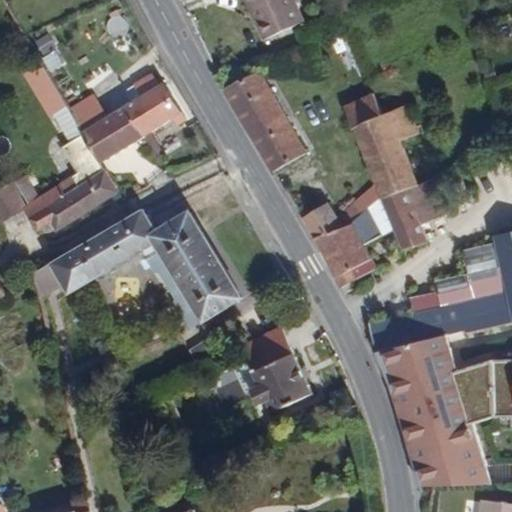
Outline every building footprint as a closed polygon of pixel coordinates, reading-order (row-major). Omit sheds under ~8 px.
[(257,0),(253,0),(260,14),(264,13),(257,0)] [(268,32),(308,14),(301,0),(257,0),(264,13),(260,14),(268,32)] [(47,33),(33,40),(50,71),(64,63),(47,33)] [(139,68),(148,84),(129,96),(148,127),(182,108),(186,114),(194,110),(171,71),(166,62),(161,65),(157,58),(139,68)] [(277,164),(308,146),(263,63),(230,80),(264,141),(277,164)] [(97,84),(74,99),(88,121),(111,107),(97,84)] [(370,197),(373,203),(392,193),(412,184),(428,176),(407,135),(422,127),(406,95),(385,106),(376,88),(346,103),(366,141),(385,180),(373,186),(376,194),(370,197)] [(129,96),(111,107),(88,121),(104,146),(107,151),(148,127),(129,96)] [(88,121),(68,134),(83,159),(104,146),(88,121)] [(83,159),(84,160),(61,175),(66,184),(111,157),(107,151),(104,146),(83,159)] [(45,197),(51,206),(39,213),(45,224),(60,215),(65,223),(128,185),(111,157),(66,184),(45,197)] [(426,215),(457,200),(441,169),(428,176),(412,184),(426,215)] [(0,203),(8,216),(32,201),(39,213),(51,206),(45,197),(36,202),(30,194),(16,171),(2,179),(0,180),(0,203)] [(66,184),(61,175),(30,194),(36,202),(45,197),(66,184)] [(436,235),(426,215),(412,184),(392,193),(417,244),(436,235)] [(331,191),(302,207),(316,232),(365,207),(359,196),(339,206),(331,191)] [(197,206),(162,226),(149,202),(124,216),(72,245),(47,260),(57,279),(65,274),(71,284),(143,245),(149,253),(156,267),(163,270),(175,294),(175,301),(189,327),(231,304),(246,296),(222,251),(197,206)] [(371,204),(365,207),(316,232),(344,280),(378,262),(364,235),(382,226),(371,204)] [(470,268),(436,276),(444,302),(510,286),(499,241),(497,236),(464,244),(470,268)] [(444,302),(375,318),(381,344),(452,327),(511,312),(511,237),(499,241),(510,286),(444,302)] [(38,266),(43,286),(57,279),(47,260),(38,266)] [(285,327),(243,346),(248,355),(261,382),(250,387),(259,406),(269,402),(274,411),(315,393),(285,327)] [(451,328),(381,344),(386,355),(454,339),(451,328)] [(511,350),(498,352),(461,363),(454,339),(386,355),(395,384),(404,381),(407,391),(398,393),(419,462),(460,450),(464,461),(490,459),(478,417),(500,411),(511,410),(511,350)] [(235,367),(245,389),(250,387),(261,382),(248,355),(237,361),(235,367)] [(404,381),(395,384),(398,393),(407,391),(404,381)] [(496,478),(490,459),(464,461),(460,450),(419,462),(425,481),(496,478)] [(90,511),(84,511),(74,511),(73,508),(60,511),(11,511),(0,488),(0,511),(90,511)] [(511,511),(511,499),(487,499),(486,511),(511,511)] [(199,511),(196,502),(172,511),(199,511)]
